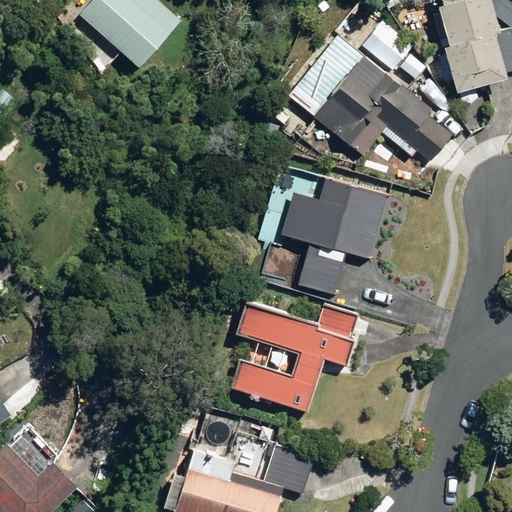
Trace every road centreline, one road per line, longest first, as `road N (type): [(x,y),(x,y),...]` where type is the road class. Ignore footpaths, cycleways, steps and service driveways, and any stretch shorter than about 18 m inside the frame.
road 1 (residential): [(511,208),(489,232),(456,360)]
road 2 (residential): [(456,360),(420,511)]
